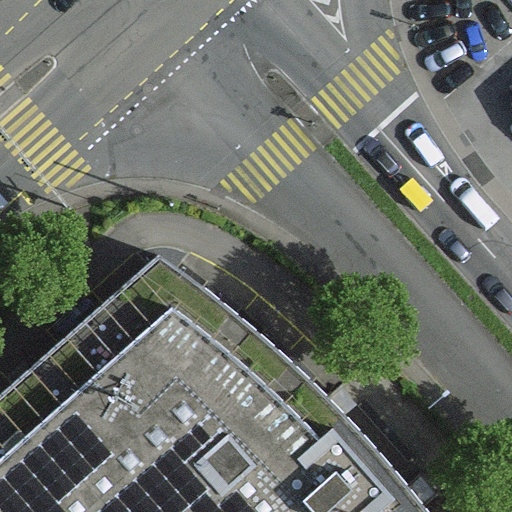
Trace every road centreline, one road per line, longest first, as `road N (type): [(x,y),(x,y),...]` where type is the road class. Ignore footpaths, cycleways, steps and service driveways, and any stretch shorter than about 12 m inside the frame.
road 1 (residential): [(177,0),(266,166),(511,431)]
road 2 (primary): [(0,180),(39,146),(138,0)]
road 3 (residential): [(384,124),(352,88),(211,0)]
road 4 (residential): [(511,269),(384,124)]
road 5 (primary): [(384,124),(367,0)]
